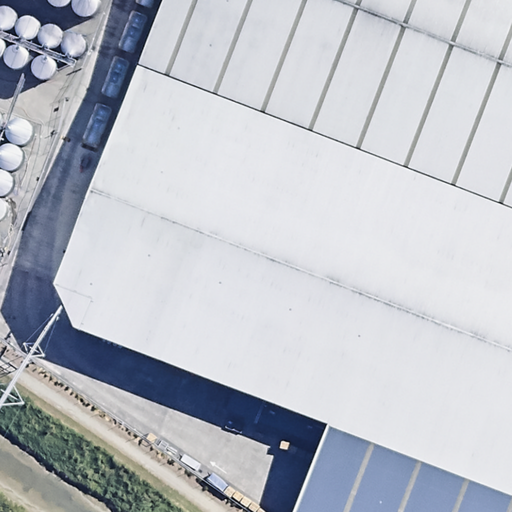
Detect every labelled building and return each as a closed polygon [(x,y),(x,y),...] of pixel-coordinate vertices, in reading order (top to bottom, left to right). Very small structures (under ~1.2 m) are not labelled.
[(97,0),(34,0),(96,23),(103,2),(97,0)] [(511,0),(174,0),(62,295),(511,488),(511,0)] [(0,33),(85,63),(92,44),(0,9),(0,33)] [(62,64),(0,42),(0,64),(55,85),(62,64)] [(0,139),(8,121),(0,117),(0,139)] [(0,248),(45,131),(15,120),(0,158),(0,248)]
